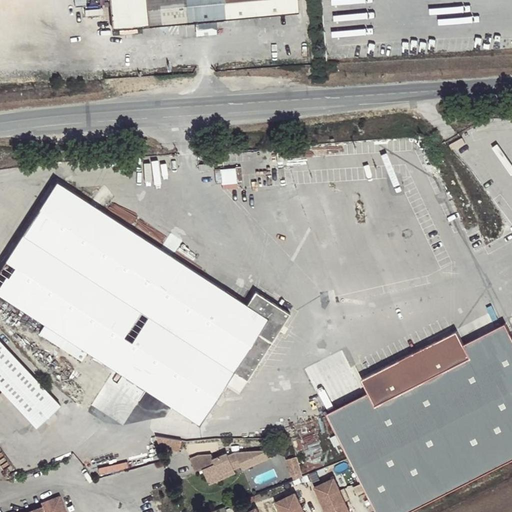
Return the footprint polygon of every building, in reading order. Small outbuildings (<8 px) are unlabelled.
[(109,0),(112,28),(298,11),(296,0),(109,0)] [(87,351),(199,423),(233,371),(247,380),(290,314),(255,291),(246,304),(57,181),(0,268),(0,293),(45,323),(39,333),(81,360),(87,351)] [(348,459),(374,511),(404,511),(511,459),(511,336),(505,323),(463,343),(456,330),(360,377),(367,391),(325,412),(348,459)] [(60,405),(0,340),(0,387),(37,427),(60,405)] [(157,436),(161,447),(180,450),(182,441),(157,436)] [(197,455),(189,458),(195,472),(202,469),(206,476),(219,471),(220,475),(234,469),(232,465),(239,463),(242,469),(272,457),(269,449),(234,452),(228,454),(227,452),(213,458),(211,454),(197,455)] [(294,479),(302,476),(297,457),(284,461),(290,475),(293,474),(294,479)] [(219,471),(206,476),(209,483),(242,469),(239,463),(232,465),(234,469),(220,475),(219,471)] [(326,511),(349,511),(333,477),(313,486),(326,511)] [(280,511),(304,511),(294,492),(275,502),(280,511)] [(61,511),(65,511),(60,495),(41,502),(42,506),(25,511),(17,511),(14,511),(61,511)]
